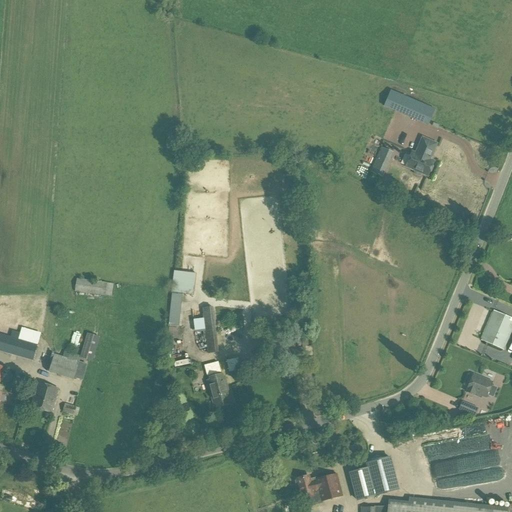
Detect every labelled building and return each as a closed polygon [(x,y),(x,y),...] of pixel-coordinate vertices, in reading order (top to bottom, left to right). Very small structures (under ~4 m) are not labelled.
[(391,91),(384,107),(428,126),(435,110),(391,91)] [(412,153),(406,168),(415,172),(414,173),(415,175),(419,177),(421,176),(421,174),(428,177),(429,173),(431,173),(433,167),(432,166),(434,162),(430,160),(431,156),(432,156),(437,145),(423,139),(416,154),(412,153)] [(377,158),(371,172),(382,176),(388,163),(377,158)] [(174,272),(171,294),(179,295),(193,297),(196,274),(174,272)] [(77,279),(75,293),(105,297),(105,296),(107,284),(107,283),(77,279)] [(212,308),(201,309),(207,354),(218,353),(212,308)] [(511,319),(493,311),(480,341),(502,350),(511,327),(511,319)] [(0,334),(0,352),(33,362),(40,334),(21,329),(18,340),(0,334)] [(87,334),(80,358),(93,362),(99,338),(87,334)] [(471,363),(491,372),(497,359),(476,350),(471,363)] [(511,355),(508,354),(499,381),(511,385),(511,355)] [(53,356),(48,373),(73,381),(79,363),(53,355),(53,356)] [(238,358),(225,361),(228,372),(240,369),(238,358)] [(218,363),(204,366),(207,377),(220,373),(218,363)] [(220,373),(207,377),(208,382),(222,378),(220,373)] [(474,375),(467,393),(475,396),(481,399),(482,396),(487,398),(488,395),(494,397),(497,387),(492,385),(493,382),(484,379),(474,375)] [(208,382),(207,382),(215,409),(230,405),(223,378),(222,378),(208,382)] [(38,384),(31,408),(51,414),(58,390),(38,384)] [(462,402),(458,411),(474,417),(477,409),(462,402)] [(65,404),(62,413),(73,416),(76,407),(65,404)] [(362,444),(341,449),(344,461),(365,456),(362,444)] [(393,458),(367,464),(368,468),(375,495),(375,496),(401,490),(393,458)] [(368,468),(349,473),(356,500),(375,495),(368,468)] [(297,480),(301,497),(306,496),(309,506),(322,503),(321,501),(341,496),(336,476),(335,476),(316,481),(315,479),(309,480),(308,477),(297,480)] [(378,508),(360,508),(360,511),(508,511),(408,500),(408,505),(388,502),(388,508),(378,508)]
